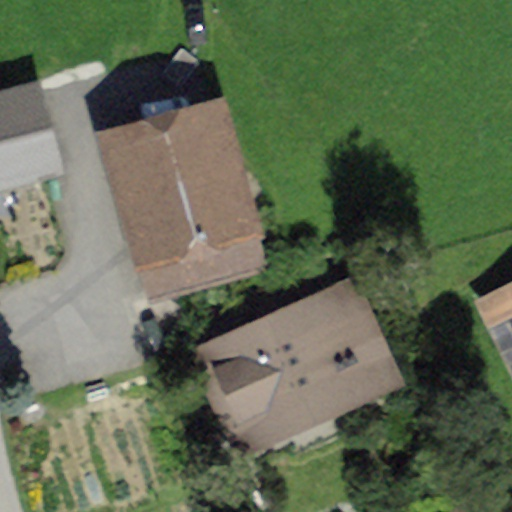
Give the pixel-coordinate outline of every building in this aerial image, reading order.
[(0,181),(48,169),(28,93),(0,100),(0,181)] [(146,254),(157,293),(256,265),(245,226),(256,223),(225,112),(105,146),(136,257),(146,254)] [(342,350),(367,339),(348,296),(208,359),(234,417),(247,411),(254,428),(357,382),(342,350)] [(511,333),(511,299),(498,306),(511,333)] [(218,491),(226,511),(236,511),(253,505),(243,480),(218,491)]
